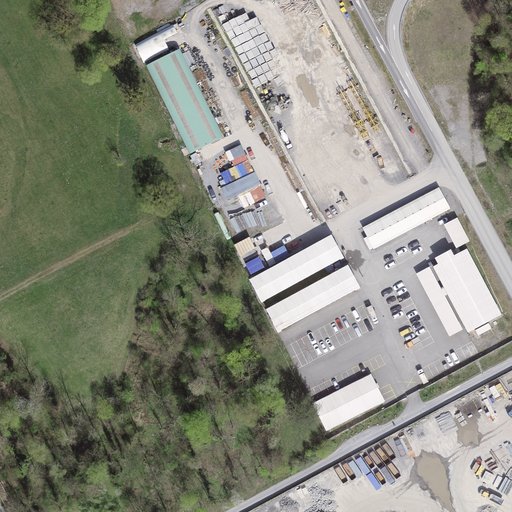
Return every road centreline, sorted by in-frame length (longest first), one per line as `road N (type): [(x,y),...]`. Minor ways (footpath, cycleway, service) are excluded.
road 1 (unclassified): [(511,362),(234,511)]
road 2 (unknown): [(344,229),(313,222),(196,20)]
